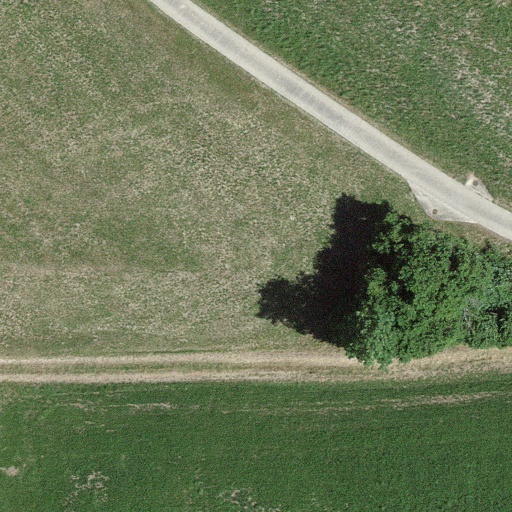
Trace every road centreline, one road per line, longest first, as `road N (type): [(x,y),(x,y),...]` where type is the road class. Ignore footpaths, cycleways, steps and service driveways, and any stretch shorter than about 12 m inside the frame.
road 1 (track): [(0,375),(195,379),(511,353)]
road 2 (track): [(168,0),(511,228)]
